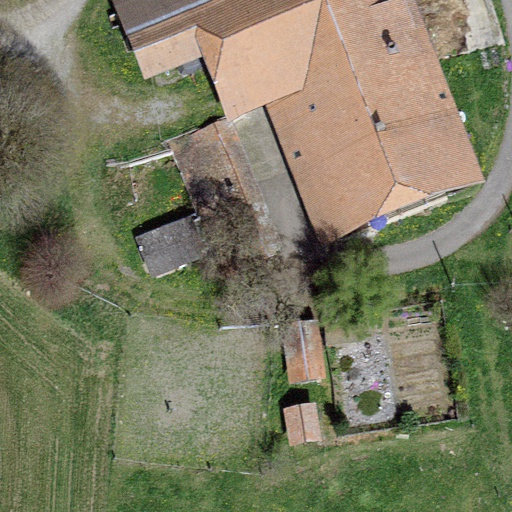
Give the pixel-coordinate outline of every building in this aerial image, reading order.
[(121,0),(150,74),(209,51),(218,74),(226,71),(242,111),(293,91),(344,224),(472,174),(404,0),(121,0)] [(171,143),(221,271),(264,254),(214,126),(171,143)] [(141,244),(152,273),(199,254),(188,226),(141,244)] [(284,333),(293,384),(321,379),(312,328),(284,333)] [(293,442),(315,439),(310,412),(289,415),(293,442)]
